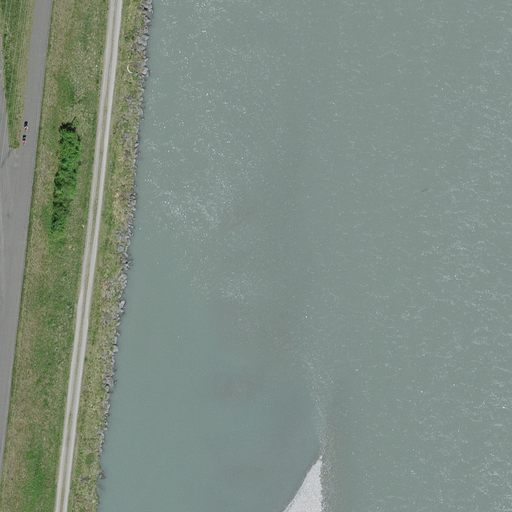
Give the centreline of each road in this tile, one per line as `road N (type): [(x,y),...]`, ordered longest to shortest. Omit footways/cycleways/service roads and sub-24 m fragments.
road 1 (track): [(118,0),(62,511)]
road 2 (track): [(43,0),(0,396)]
